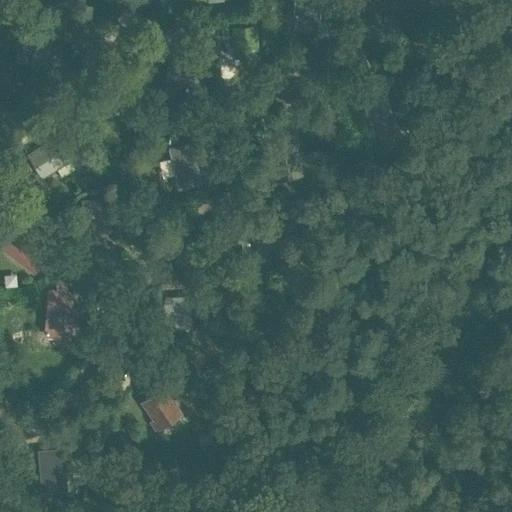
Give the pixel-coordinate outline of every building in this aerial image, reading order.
[(293,0),(292,13),(297,13),(296,19),(319,20),(320,0),(293,0)] [(173,21),(171,32),(183,34),(185,24),(173,21)] [(218,23),(208,24),(209,36),(219,35),(218,23)] [(256,23),(222,25),(223,37),(232,37),(233,37),(235,59),(258,57),(256,23)] [(15,38),(13,48),(22,49),(31,50),(30,60),(60,64),(62,45),(23,40),(15,38)] [(170,65),(167,82),(192,86),(192,88),(185,87),(184,97),(208,100),(209,91),(205,90),(208,65),(195,63),(194,69),(170,65)] [(364,82),(359,82),(363,113),(389,111),(386,73),(363,76),(364,82)] [(90,81),(89,112),(114,113),(114,91),(111,91),(112,82),(110,82),(111,75),(97,75),(97,81),(90,81)] [(296,132),(265,135),(270,179),(301,175),(296,132)] [(74,157),(72,153),(58,133),(27,154),(42,177),(74,157)] [(170,158),(159,161),(163,178),(174,175),(177,189),(202,183),(196,158),(206,156),(203,143),(193,145),(192,142),(168,147),(170,158)] [(78,149),(72,153),(74,157),(78,165),(86,161),(78,149)] [(83,233),(110,232),(119,232),(118,198),(112,198),(104,199),(82,200),(83,233)] [(46,259),(22,240),(25,236),(9,224),(0,235),(0,247),(34,273),(46,259)] [(244,265),(271,263),(267,228),(236,229),(237,243),(241,242),(242,255),(243,255),(244,265)] [(56,282),(55,292),(67,293),(68,283),(56,282)] [(46,304),(44,329),(48,329),(48,336),(70,338),(74,294),(67,293),(55,292),(47,291),(46,304)] [(165,328),(192,327),(190,295),(163,296),(165,328)] [(167,383),(140,402),(152,420),(149,422),(155,430),(182,411),(173,399),(177,397),(167,383)] [(42,493),(68,490),(63,448),(38,450),(42,493)] [(39,493),(31,494),(32,503),(40,502),(39,493)]
